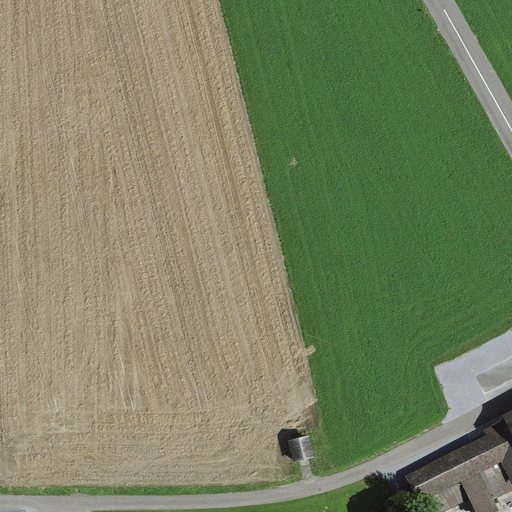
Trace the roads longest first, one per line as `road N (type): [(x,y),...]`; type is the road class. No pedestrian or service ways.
road 1 (unclassified): [(0,510),(318,493),(511,401)]
road 2 (tertiary): [(511,129),(439,0)]
